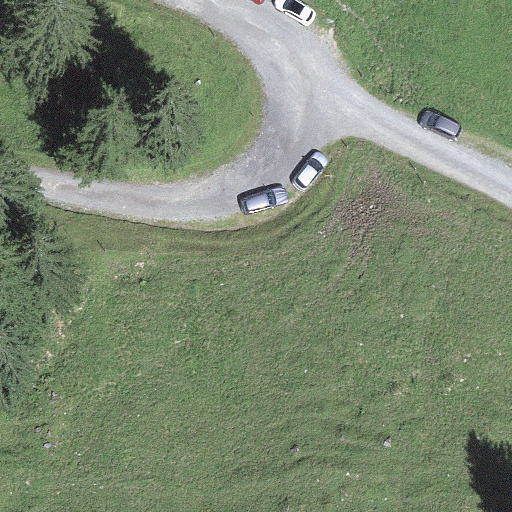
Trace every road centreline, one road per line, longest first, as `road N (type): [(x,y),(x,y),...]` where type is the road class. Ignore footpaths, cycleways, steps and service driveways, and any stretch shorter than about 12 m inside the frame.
road 1 (track): [(308,90),(288,144),(230,193),(152,204),(0,175)]
road 2 (track): [(308,90),(511,200)]
road 3 (track): [(210,0),(278,41),(308,90)]
